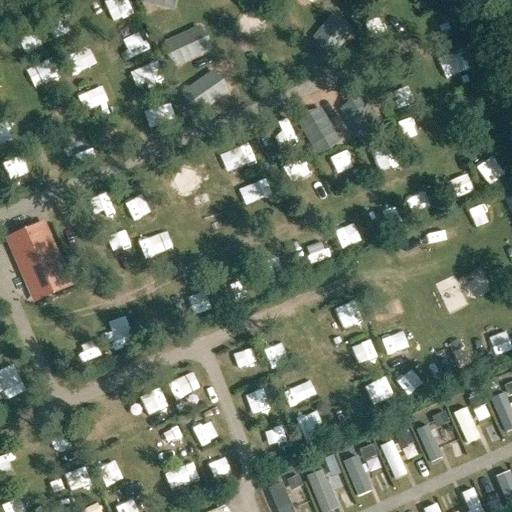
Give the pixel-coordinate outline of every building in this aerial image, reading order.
[(124,0),(129,18),(140,15),(136,0),(124,0)] [(45,222),(5,238),(33,306),(73,289),(45,222)] [(446,284),(458,310),(475,303),(464,276),(446,284)] [(469,398),(473,408),(486,402),(482,392),(469,398)] [(432,416),(437,426),(450,420),(445,410),(432,416)] [(435,423),(424,428),(431,445),(443,440),(435,423)] [(397,436),(401,446),(414,440),(409,430),(397,436)] [(378,454),(373,443),(361,448),(365,459),(378,454)] [(352,465),(364,494),(376,489),(364,460),(352,465)] [(341,473),(337,461),(323,467),(327,479),(341,473)] [(287,475),(293,489),(303,485),(296,471),(287,475)] [(490,511),(480,486),(469,490),(478,511),(490,511)] [(448,511),(444,500),(432,505),(434,511),(448,511)]
